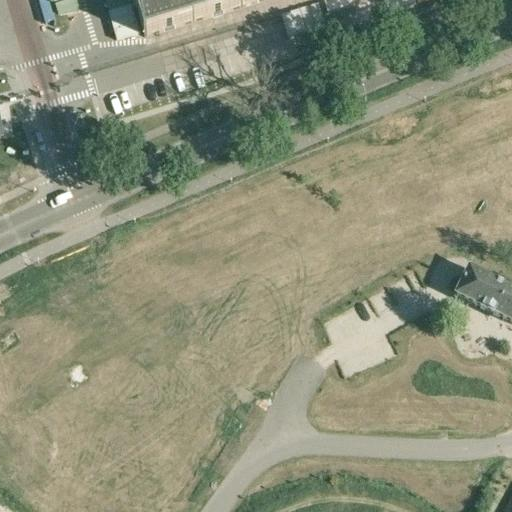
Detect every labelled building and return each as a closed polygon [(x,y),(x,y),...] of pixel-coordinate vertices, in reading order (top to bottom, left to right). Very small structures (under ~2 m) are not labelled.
[(132,0),(144,37),(268,0),(132,0)] [(185,96),(219,85),(211,59),(177,70),(185,96)] [(127,121),(150,114),(143,90),(120,97),(127,121)] [(456,297),(511,324),(511,290),(469,270),(463,282),(458,279),(453,281),(449,288),(451,294),(456,296),(456,297)] [(44,388),(68,354),(44,337),(0,364),(0,439),(5,443),(17,425),(44,388)] [(95,511),(157,425),(109,391),(45,480),(90,511),(95,511)] [(511,511),(511,495),(503,511),(511,511)]
